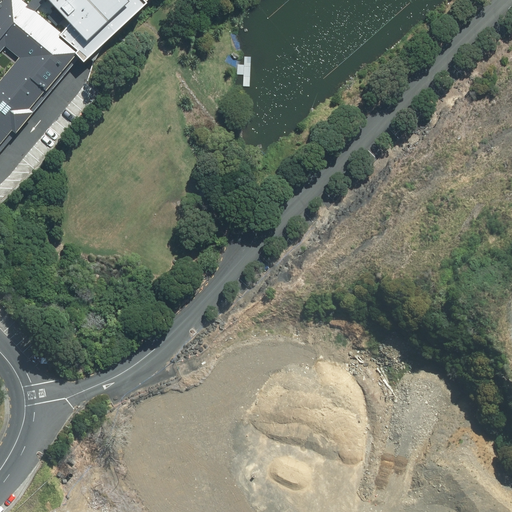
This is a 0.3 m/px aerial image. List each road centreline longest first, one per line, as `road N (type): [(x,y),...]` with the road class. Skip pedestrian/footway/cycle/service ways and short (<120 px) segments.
road 1 (residential): [(28,409),(115,376),(159,345),(506,0)]
road 2 (track): [(171,511),(150,451),(153,434),(172,414),(230,393),(253,394),(271,414)]
